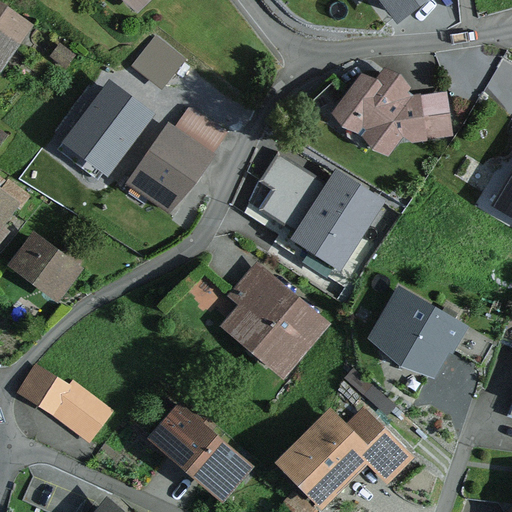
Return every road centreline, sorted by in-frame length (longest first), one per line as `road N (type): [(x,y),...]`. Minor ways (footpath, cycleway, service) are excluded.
road 1 (residential): [(0,399),(41,344),(92,299),(206,234),(261,111),(305,61)]
road 2 (residential): [(305,61),(511,29)]
road 3 (residential): [(5,441),(157,511)]
